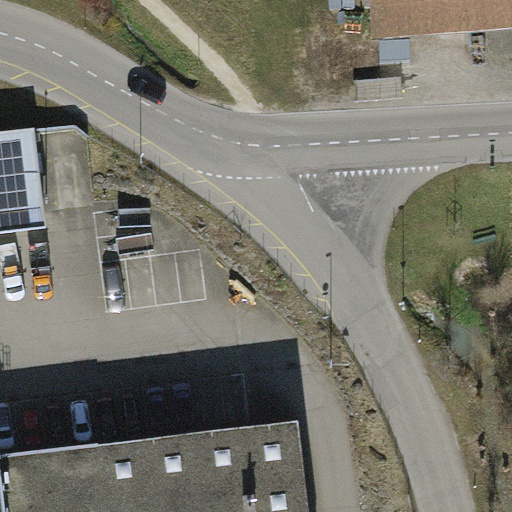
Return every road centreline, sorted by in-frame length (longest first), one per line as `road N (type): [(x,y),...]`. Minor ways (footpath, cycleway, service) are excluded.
road 1 (unclassified): [(455,511),(444,445),(358,273),(259,160)]
road 2 (unclassified): [(0,33),(259,160)]
road 3 (unclassified): [(259,160),(511,151)]
